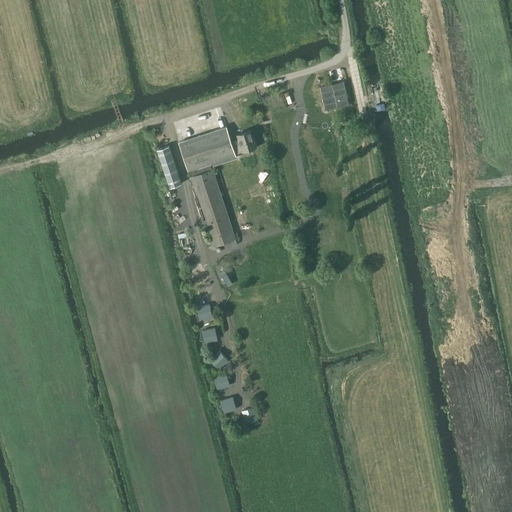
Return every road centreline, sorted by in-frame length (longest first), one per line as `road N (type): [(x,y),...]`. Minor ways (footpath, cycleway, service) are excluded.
road 1 (track): [(468,183),(452,250),(498,511)]
road 2 (track): [(468,183),(435,0)]
road 3 (track): [(124,131),(0,173)]
